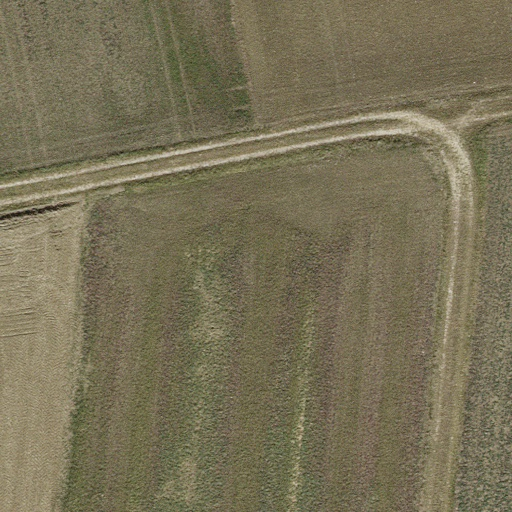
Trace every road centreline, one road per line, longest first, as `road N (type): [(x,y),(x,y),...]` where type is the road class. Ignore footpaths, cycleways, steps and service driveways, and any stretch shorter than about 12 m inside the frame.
road 1 (track): [(438,511),(468,190),(451,142),(411,120)]
road 2 (track): [(411,120),(0,192)]
